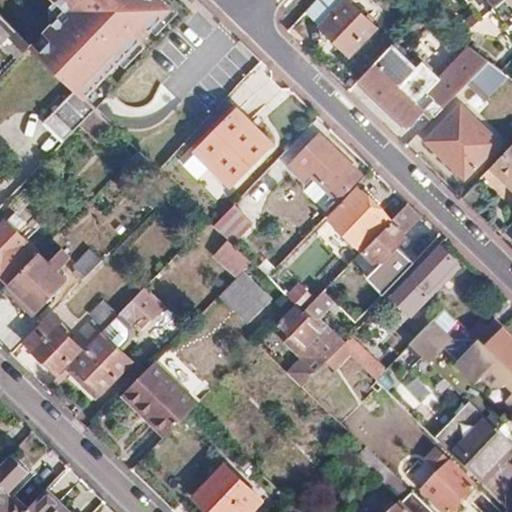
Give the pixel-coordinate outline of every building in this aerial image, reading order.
[(31,0),(23,13),(60,40),(77,24),(86,14),(99,0),(31,0)] [(317,0),(306,12),(319,26),(346,0),(317,0)] [(348,0),(346,0),(319,26),(348,55),(375,27),(348,0)] [(425,13),(409,29),(424,41),(439,24),(425,13)] [(0,16),(0,40),(19,58),(31,46),(0,16)] [(434,87),(393,46),(360,79),(408,125),(426,108),(435,116),(472,79),(489,61),(471,47),(434,87)] [(489,61),(472,79),(489,96),(508,76),(489,61)] [(93,81),(82,92),(94,103),(104,92),(93,81)] [(140,88),(118,109),(161,150),(182,129),(140,88)] [(96,110),(76,90),(55,111),(75,130),(96,110)] [(461,106),(427,141),(465,178),(499,143),(461,106)] [(237,108),(196,149),(234,186),(275,146),(237,108)] [(90,118),(108,135),(115,128),(97,111),(90,118)] [(100,143),(108,135),(90,118),(82,126),(100,143)] [(321,135),(291,166),(306,181),(312,174),(339,199),(362,175),(321,135)] [(511,145),(491,167),(511,186),(511,145)] [(138,150),(123,166),(139,181),(154,166),(150,161),(138,150)] [(360,188),(330,218),(362,249),(392,219),(360,188)] [(417,212),(409,204),(393,221),(395,223),(366,253),(391,277),(409,259),(399,248),(410,237),(406,233),(422,217),(417,212)] [(235,205),(216,225),(225,235),(232,241),(235,244),(255,224),(235,205)] [(0,275),(9,284),(11,282),(40,252),(7,220),(0,227),(0,275)] [(213,247),(225,235),(216,225),(215,225),(211,221),(199,233),(213,247)] [(230,240),(214,256),(237,278),(253,262),(230,240)] [(429,293),(460,261),(442,243),(393,295),(414,316),(433,297),(429,293)] [(50,261),(40,252),(11,282),(39,310),(68,280),(58,270),(71,257),(62,248),(50,261)] [(73,271),(82,280),(102,259),(91,249),(76,265),(78,267),(73,271)] [(269,277),(278,268),(265,255),(256,264),(269,277)] [(429,293),(433,297),(464,265),(460,261),(429,293)] [(244,273),(222,296),(249,323),(272,300),(244,273)] [(146,287),(134,299),(146,311),(152,317),(165,305),(146,287)] [(325,303),(331,297),(325,291),(305,311),(297,304),(279,323),(292,335),(286,341),(302,358),(288,372),(303,386),(342,346),(346,342),(321,318),(330,308),(325,303)] [(119,315),(130,327),(146,311),(134,299),(119,315)] [(92,313),(107,327),(119,315),(104,301),(92,313)] [(423,358),(459,321),(446,309),(411,346),(423,358)] [(470,332),(480,343),(511,373),(511,335),(505,328),(495,319),(489,325),(482,320),(470,332)] [(42,322),(24,340),(58,373),(83,348),(58,324),(51,330),(42,322)] [(105,334),(75,365),(87,376),(81,381),(97,397),(132,360),(105,334)] [(346,342),(342,346),(379,380),(387,371),(352,336),(346,342)] [(511,373),(480,343),(457,366),(477,385),(484,378),(494,389),(505,388),(509,384),(511,386),(511,396),(509,399),(511,402),(511,373)] [(201,403),(158,361),(123,396),(166,437),(196,408),(201,403)] [(69,370),(81,381),(87,376),(75,365),(69,370)] [(415,372),(399,386),(421,410),(437,396),(415,372)] [(454,457),(480,482),(511,450),(511,444),(475,409),(448,437),(461,450),(454,457)] [(461,450),(448,437),(441,443),(454,457),(461,450)] [(408,487),(367,448),(359,457),(399,495),(408,487)] [(0,468),(0,511),(25,511),(26,511),(6,493),(27,472),(13,457),(1,469),(0,468)] [(227,464),(194,497),(209,511),(252,511),(264,500),(227,464)] [(453,464),(425,492),(445,511),(453,511),(462,504),(468,510),(483,494),(453,464)] [(26,511),(25,511),(70,511),(48,490),(26,511)] [(433,511),(415,494),(396,511),(433,511)]
